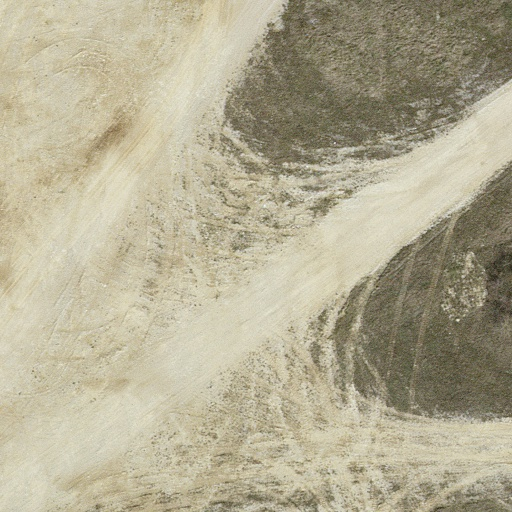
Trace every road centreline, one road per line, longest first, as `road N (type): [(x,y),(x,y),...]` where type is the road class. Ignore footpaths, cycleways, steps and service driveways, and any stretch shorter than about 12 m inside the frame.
road 1 (track): [(175,83),(269,304),(511,115)]
road 2 (track): [(511,447),(328,466),(80,511)]
road 3 (track): [(269,304),(0,486)]
road 4 (track): [(175,83),(0,328)]
road 5 (track): [(269,304),(345,511)]
road 6 (track): [(142,0),(175,83),(239,0)]
